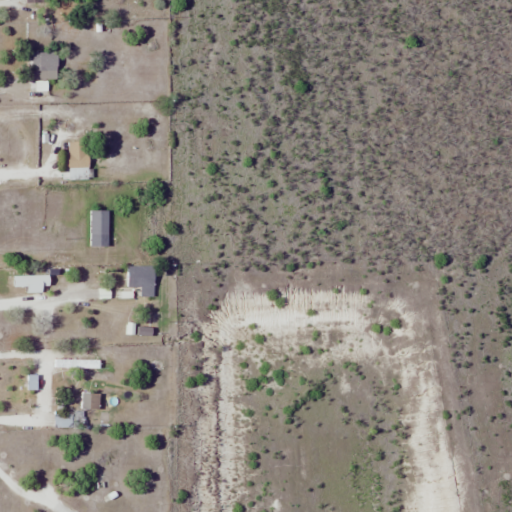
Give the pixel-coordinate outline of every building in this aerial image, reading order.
[(56,80),(56,53),(31,53),(31,80),(56,80)] [(89,179),(88,141),(69,142),(70,179),(89,179)] [(40,331),(40,340),(84,340),(84,331),(40,331)] [(53,406),(53,372),(37,372),(37,406),(53,406)] [(100,409),(100,394),(89,393),(90,374),(82,374),(81,409),(100,409)] [(53,427),(78,427),(78,413),(53,413),(53,427)]
